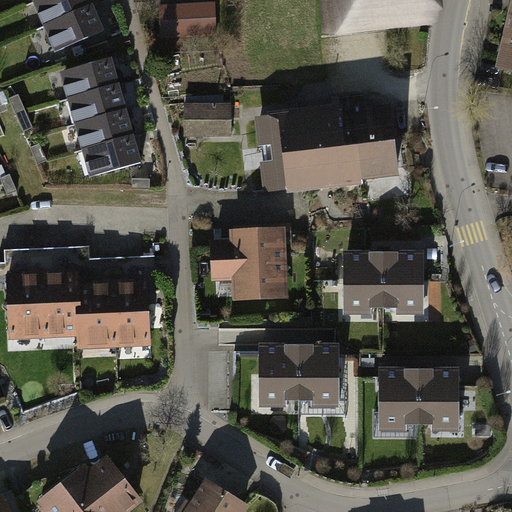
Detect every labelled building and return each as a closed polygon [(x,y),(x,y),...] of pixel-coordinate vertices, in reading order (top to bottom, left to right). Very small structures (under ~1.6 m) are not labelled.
[(32,0),(56,53),(106,32),(91,0),(32,0)] [(441,22),(440,13),(445,10),(444,0),(320,0),(323,33),(335,36),(434,26),(441,22)] [(511,0),(509,0),(493,69),(511,73),(511,0)] [(161,40),(218,37),(216,3),(159,6),(161,40)] [(112,58),(60,73),(90,179),(142,164),(112,58)] [(363,181),(401,176),(392,106),(367,109),(365,93),(333,97),(334,105),(268,113),(269,116),(255,118),(259,147),(264,147),(266,162),(261,163),(264,194),(288,191),(288,194),(364,185),(363,181)] [(33,128),(18,94),(9,99),(24,132),(33,128)] [(184,138),(232,137),(232,104),(184,104),(184,138)] [(47,161),(40,144),(30,148),(38,165),(47,161)] [(18,191),(10,175),(1,179),(8,195),(18,191)] [(150,179),(132,179),(132,190),(150,190),(150,179)] [(233,302),(289,300),(286,229),(231,231),(231,241),(211,242),(212,283),(232,282),(233,302)] [(425,253),(345,253),(345,316),(372,316),(372,309),(398,309),(398,316),(425,316),(425,253)] [(80,284),(80,271),(6,274),(9,340),(77,337),(76,309),(82,308),(80,284)] [(78,351),(152,347),(149,281),(80,284),(82,308),(76,309),(77,337),(78,351)] [(340,345),(259,345),(260,408),(287,408),(287,402),(312,402),(312,409),(341,409),(340,345)] [(461,370),(380,370),(380,432),(406,432),(406,427),(432,427),(432,432),(460,432),(461,370)] [(132,511),(144,503),(107,457),(90,471),(85,466),(37,503),(41,508),(39,510),(40,511),(132,511)] [(186,511),(247,511),(250,507),(206,479),(186,511)] [(0,511),(12,511),(5,495),(0,496),(0,511)]
